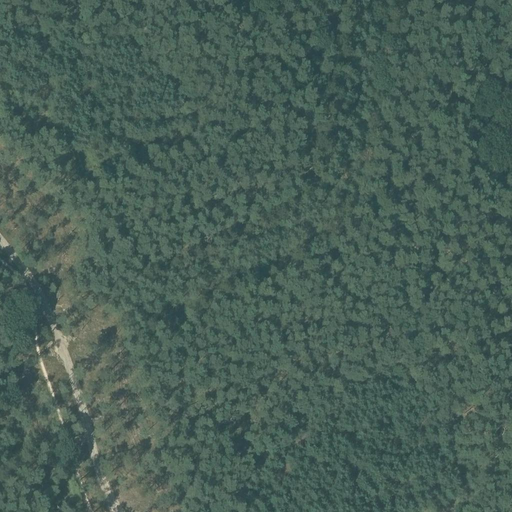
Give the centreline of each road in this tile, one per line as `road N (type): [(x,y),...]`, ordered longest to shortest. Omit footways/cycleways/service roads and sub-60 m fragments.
road 1 (track): [(0,240),(58,336),(118,511)]
road 2 (track): [(383,0),(344,164),(311,224)]
